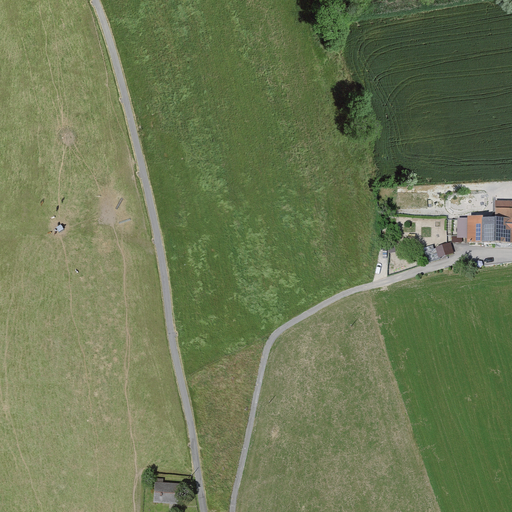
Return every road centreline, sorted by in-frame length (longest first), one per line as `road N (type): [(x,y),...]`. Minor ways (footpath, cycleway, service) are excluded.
road 1 (track): [(90,0),(130,122),(194,454)]
road 2 (residential): [(231,511),(266,344),(284,326),(346,294),(423,269),(511,252)]
